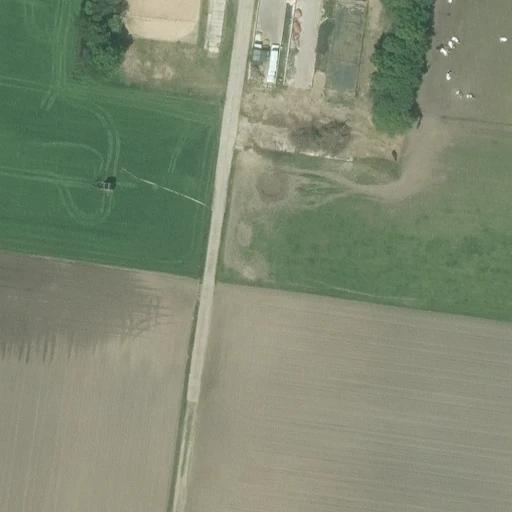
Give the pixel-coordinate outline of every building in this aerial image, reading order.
[(341,92),(348,0),(321,0),(314,90),(341,92)] [(277,11),(275,50),(302,51),(303,12),(277,11)] [(191,19),(185,54),(202,57),(207,22),(191,19)] [(261,156),(274,159),(282,127),(270,123),(261,156)] [(333,163),(334,133),(306,133),(306,162),(333,163)]
